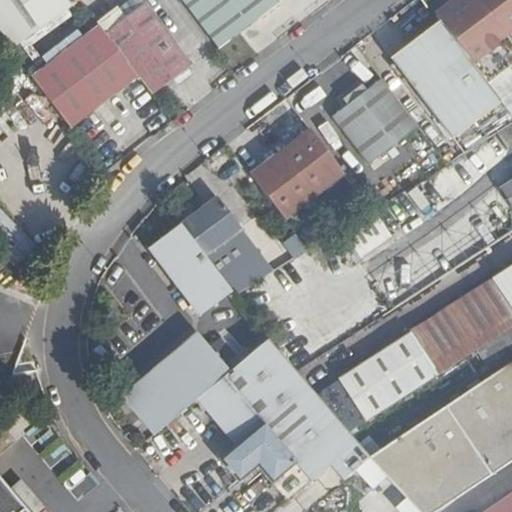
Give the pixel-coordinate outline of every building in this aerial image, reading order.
[(0,0),(0,19),(24,43),(85,0),(0,0)] [(188,0),(226,47),(287,1),(286,0),(188,0)] [(511,0),(468,0),(469,0),(440,19),(443,24),(478,68),(511,44),(508,41),(511,38),(511,0)] [(147,1),(109,29),(147,77),(157,91),(197,60),(147,1)] [(24,43),(0,19),(0,45),(9,55),(18,48),(22,45),(24,43)] [(105,24),(43,72),(83,124),(147,77),(109,29),(105,24)] [(478,68),(443,24),(394,61),(451,137),(503,100),(492,87),(478,68)] [(511,44),(478,68),(492,87),(511,72),(511,38),(508,41),(511,44)] [(39,75),(80,127),(83,124),(43,72),(39,75)] [(423,131),(386,84),(371,95),(351,110),(335,122),(373,169),(423,131)] [(351,110),(371,95),(367,90),(348,105),(351,110)] [(511,125),(511,111),(503,100),(451,137),(465,155),(511,125)] [(316,134),(258,182),(291,223),(349,177),(316,134)] [(200,199),(191,189),(173,203),(181,214),(200,199)] [(264,255),(222,202),(187,228),(188,230),(216,264),(229,281),(264,255)] [(0,251),(20,272),(41,250),(0,208),(0,251)] [(207,321),(238,297),(240,295),(231,284),(229,281),(216,264),(188,230),(154,257),(207,321)] [(443,252),(425,261),(434,279),(452,269),(443,252)] [(12,276),(0,263),(0,280),(4,285),(12,276)] [(511,267),(410,337),(440,378),(511,329),(511,267)] [(200,397),(230,372),(198,334),(122,400),(153,437),(200,397)] [(344,482),(370,460),(334,413),(300,371),(271,336),(230,372),(200,397),(241,444),(224,458),(242,479),(261,463),(275,480),(299,461),(314,479),(331,467),(344,482)] [(367,427),(440,378),(410,337),(339,384),(367,427)] [(392,481),(423,511),(440,511),(511,463),(511,364),(457,403),(372,460),(392,481)] [(0,511),(34,511),(0,471),(0,511)] [(511,511),(511,501),(496,511),(511,511)]
